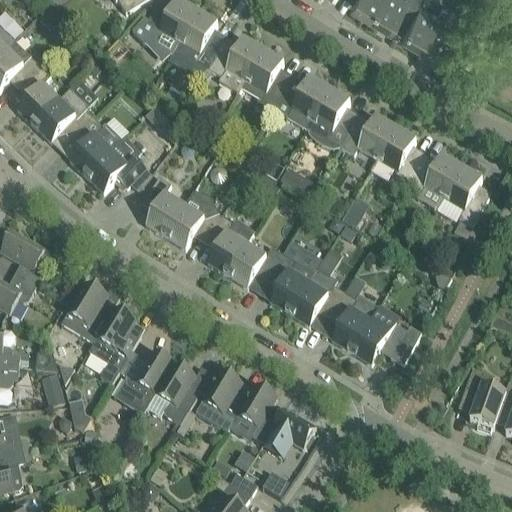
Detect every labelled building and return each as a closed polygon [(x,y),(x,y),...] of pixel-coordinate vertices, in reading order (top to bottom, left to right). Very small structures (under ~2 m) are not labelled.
[(111,0),(115,6),(118,5),(126,18),(154,1),(153,0),(111,0)] [(353,0),(351,5),(371,17),(381,0),(353,0)] [(381,0),(371,17),(391,30),(396,22),(407,28),(420,7),(423,0),(381,0)] [(163,67),(171,60),(173,61),(180,48),(198,17),(177,5),(172,15),(159,7),(149,24),(145,22),(133,36),(146,49),(146,48),(163,67)] [(420,7),(407,28),(402,36),(423,49),(425,46),(435,52),(438,47),(444,37),(451,26),(456,15),(442,7),(435,17),(420,7)] [(62,25),(50,14),(40,24),(52,35),(62,25)] [(213,39),(218,29),(198,17),(180,48),(199,59),(195,67),(209,75),(226,46),(213,39)] [(0,62),(15,47),(0,31),(0,62)] [(448,53),(449,52),(454,43),(444,37),(438,47),(448,53)] [(244,44),(239,53),(238,54),(226,46),(209,75),(222,83),(220,87),(238,98),(242,93),(246,87),(259,65),(264,56),(244,44)] [(22,92),(41,72),(15,47),(0,62),(0,96),(13,83),(22,92)] [(264,56),(259,65),(246,87),(242,93),(260,104),(255,112),(271,121),(275,114),(292,85),(279,78),(284,69),(264,56)] [(41,72),(22,92),(31,100),(18,115),(35,131),(41,125),(59,106),(43,90),(52,82),(41,72)] [(310,83),(305,92),(304,93),(292,85),(275,114),(289,122),(287,124),(307,135),(330,95),(310,83)] [(90,112),(72,93),(59,106),(41,125),(35,131),(52,148),(66,133),(75,142),(94,123),(86,116),(90,112)] [(345,117),(350,107),(330,95),(307,135),(309,137),(310,140),(314,144),(317,148),(323,151),(329,153),(334,154),(339,152),(341,153),(358,124),(345,117)] [(158,109),(146,122),(157,132),(170,118),(158,109)] [(94,123),(75,142),(84,151),(70,165),(87,182),(112,157),(125,142),(130,137),(115,122),(106,130),(104,133),(94,123)] [(376,122),(371,131),(370,132),(358,124),(341,153),(355,161),(359,154),(377,164),(378,165),(396,134),(376,122)] [(417,146),(396,134),(378,165),(377,164),(371,176),(386,185),(393,174),(398,176),(393,184),(407,192),(424,163),(411,156),(417,146)] [(136,164),(141,158),(125,142),(112,157),(87,182),(104,199),(118,184),(127,193),(146,174),(136,164)] [(442,161),(437,170),(436,171),(424,163),(407,192),(421,200),(419,204),(438,215),(444,204),(462,173),(442,161)] [(477,195),(483,185),(462,173),(444,204),(464,215),(459,223),(473,231),(490,202),(477,195)] [(160,183),(145,206),(156,213),(146,229),(166,242),(185,212),(166,200),(172,190),(160,183)] [(197,197),(193,198),(185,212),(166,242),(186,254),(197,238),(207,244),(222,221),(220,220),(215,209),(211,203),(207,199),(202,197),(197,197)] [(222,221),(207,244),(218,251),(208,268),(228,280),(247,250),(247,251),(256,236),(236,224),(234,229),(222,221)] [(13,236),(1,258),(21,270),(15,280),(37,292),(46,277),(44,272),(38,269),(47,255),(13,236)] [(295,266),(302,255),(293,246),(284,260),(269,283),(280,290),(270,306),(290,319),(317,275),(316,275),(314,278),(295,266)] [(266,262),(247,251),(247,250),(228,280),(248,293),(259,276),(269,283),(284,260),(272,252),(266,262)] [(320,275),(318,276),(317,275),(290,319),(310,331),(321,315),(331,321),(346,298),(334,291),(337,286),(320,275)] [(10,290),(0,284),(0,314),(10,320),(18,306),(24,309),(29,308),(37,292),(15,280),(10,290)] [(87,287),(68,319),(62,329),(94,348),(96,344),(99,339),(112,317),(102,311),(109,300),(87,287)] [(346,298),(331,321),(342,328),(332,345),(352,357),(371,328),(380,313),(379,312),(361,301),(358,306),(346,298)] [(380,313),(371,328),(352,357),(372,370),(382,353),(393,360),(391,364),(404,372),(422,338),(411,331),(408,337),(397,330),(401,322),(381,310),(379,312),(380,313)] [(91,357),(110,369),(100,384),(111,391),(134,353),(124,347),(137,325),(115,312),(112,317),(99,339),(96,344),(98,345),(91,357)] [(511,340),(511,325),(497,320),(490,332),(511,340)] [(0,372),(11,373),(13,356),(10,352),(15,347),(16,341),(13,336),(0,334),(0,372)] [(123,391),(130,395),(126,401),(147,414),(156,400),(175,369),(154,356),(148,366),(138,360),(125,381),(128,383),(123,391)] [(38,358),(38,374),(54,374),(54,358),(38,358)] [(191,392),(197,381),(175,369),(156,400),(169,408),(165,415),(166,422),(176,427),(181,430),(201,398),(191,392)] [(0,408),(9,410),(12,406),(13,398),(9,394),(13,391),(14,386),(18,386),(19,374),(11,373),(0,372),(0,408)] [(474,414),(470,425),(494,433),(497,424),(505,398),(491,393),(495,382),(473,374),(460,410),(474,414)] [(221,375),(196,417),(229,436),(237,422),(239,418),(247,405),(237,399),(243,388),(221,375)] [(511,389),(509,388),(505,398),(497,424),(510,428),(506,439),(511,441),(511,389)] [(278,403),(256,389),(247,405),(239,418),(237,422),(259,434),(270,440),(272,436),(282,419),(272,413),(278,403)] [(63,400),(48,404),(51,412),(66,408),(63,400)] [(304,455),(317,433),(285,414),(282,419),(272,436),(270,440),(264,449),(265,449),(264,451),(285,464),(294,449),(304,455)] [(181,430),(176,427),(172,434),(176,437),(181,430)] [(0,461),(31,455),(29,447),(24,443),(17,445),(16,440),(12,438),(2,440),(0,431),(0,461)] [(0,499),(21,495),(24,492),(19,470),(26,468),(29,467),(32,463),(31,455),(0,461),(0,499)] [(219,466),(213,475),(226,483),(232,474),(219,466)] [(258,491),(241,481),(237,478),(231,489),(252,502),(258,491)] [(272,478),(264,492),(281,502),(289,488),(272,478)] [(231,489),(222,484),(216,492),(228,501),(219,511),(244,511),(252,502),(231,489)]
